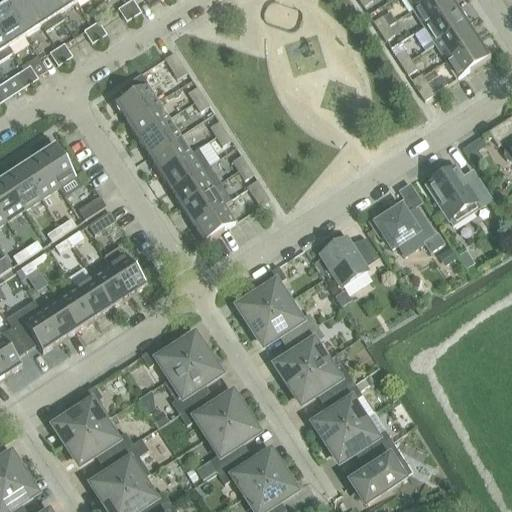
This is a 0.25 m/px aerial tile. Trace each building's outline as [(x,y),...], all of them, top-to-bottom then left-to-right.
[(25,39),(41,29),(42,28),(24,0),(17,0),(12,4),(13,6),(6,10),(25,39)] [(41,29),(45,35),(64,24),(59,17),(48,0),(24,0),(42,28),(41,29)] [(48,0),(59,17),(76,6),(72,0),(48,0)] [(280,29),(289,10),(267,0),(258,19),(280,29)] [(371,0),(357,0),(363,10),(374,3),(371,0)] [(404,0),(413,13),(433,0),(404,0)] [(424,30),(457,9),(450,0),(433,0),(413,13),(424,30)] [(126,7),(134,20),(141,15),(141,14),(141,15),(133,3),(126,7)] [(134,20),(126,7),(118,12),(126,24),(126,25),(134,20)] [(435,47),(468,26),(457,9),(424,30),(435,47)] [(0,37),(12,57),(8,50),(25,39),(6,10),(0,14),(0,37)] [(389,15),(384,19),(390,28),(395,25),(389,15)] [(380,35),(390,28),(384,19),(373,25),(380,35)] [(91,29),(99,42),(107,37),(106,37),(99,25),(91,29)] [(446,64),(479,43),(468,26),(435,47),(446,64)] [(390,28),(380,35),(386,44),(396,37),(390,28)] [(99,42),(91,29),(84,34),(92,46),(92,47),(99,42)] [(0,64),(12,57),(0,37),(0,64)] [(490,61),(479,43),(446,64),(458,82),(490,61)] [(57,52),(65,64),(73,59),(72,59),(64,47),(57,52)] [(65,64),(57,52),(50,56),(58,68),(57,69),(65,64)] [(402,69),(412,62),(406,53),(396,59),(402,69)] [(175,56),(165,62),(178,83),(188,76),(175,56)] [(412,62),(402,69),(408,78),(418,72),(412,62)] [(23,74),(31,86),(38,81),(30,69),(23,74)] [(31,86),(23,74),(16,78),(23,90),(23,91),(31,86)] [(422,77),(412,84),(425,104),(435,97),(422,77)] [(114,108),(126,126),(159,105),(147,87),(135,95),(134,94),(114,108)] [(194,106),(203,100),(197,91),(188,97),(194,106)] [(203,100),(194,106),(200,115),(209,109),(203,100)] [(126,126),(137,143),(170,122),(159,105),(126,126)] [(511,119),(488,135),(489,135),(498,149),(504,145),(507,148),(504,152),(504,156),(504,159),(506,163),(509,164),(511,165),(511,119)] [(137,143),(148,161),(181,140),(170,122),(137,143)] [(216,140),(225,134),(219,125),(210,131),(216,140)] [(225,134),(216,140),(222,150),(231,144),(225,134)] [(192,157),(181,140),(148,161),(159,178),(192,157)] [(56,147),(38,158),(59,191),(76,179),(56,147)] [(210,169),(199,152),(192,157),(159,178),(171,195),(210,169)] [(38,158),(21,169),(42,202),(59,191),(38,158)] [(238,174),(247,169),(241,159),(232,165),(238,174)] [(21,169),(3,181),(24,213),(42,202),(21,169)] [(182,212),(221,187),(210,169),(171,195),(182,212)] [(247,169),(238,174),(244,184),(254,178),(247,169)] [(448,175),(426,189),(448,223),(449,222),(453,228),(492,203),(473,174),(463,181),(461,178),(453,183),(448,175)] [(3,181),(0,182),(0,212),(7,224),(24,213),(3,181)] [(270,204),(257,184),(247,190),(260,210),(270,204)] [(193,229),(225,208),(232,204),(221,187),(182,212),(193,229)] [(498,192),(493,195),(499,203),(507,198),(504,193),(498,192)] [(100,200),(99,200),(78,213),(85,223),(106,210),(100,200)] [(225,208),(193,229),(204,247),(237,226),(225,208)] [(387,214),(370,225),(381,242),(384,240),(392,253),(405,245),(411,256),(424,247),(430,257),(445,247),(438,236),(435,238),(417,210),(418,209),(406,216),(405,214),(397,213),(389,217),(387,214)] [(116,225),(110,215),(88,229),(95,239),(116,225)] [(59,230),(64,237),(76,229),(71,222),(59,230)] [(64,237),(59,230),(47,238),(52,245),(64,237)] [(67,242),(72,249),(84,242),(79,234),(67,242)] [(366,271),(379,262),(366,242),(353,251),(346,241),(321,257),(342,291),(368,274),(366,271)] [(72,249),(67,242),(55,250),(60,257),(72,249)] [(25,252),(30,259),(42,251),(37,244),(25,252)] [(30,259),(25,252),(13,260),(18,267),(30,259)] [(449,252),(440,257),(447,267),(456,262),(449,252)] [(33,264),(38,271),(50,264),(45,256),(33,264)] [(126,256),(109,268),(130,300),(147,289),(126,256)] [(291,281),(305,273),(296,256),(282,264),(291,281)] [(470,259),(462,264),(466,271),(475,266),(470,259)] [(38,271),(33,264),(21,272),(26,279),(38,271)] [(112,311),(130,300),(109,268),(92,279),(112,311)] [(249,331),(288,306),(276,288),(286,282),(279,270),(254,286),(260,296),(242,308),(239,310),(243,317),(244,319),(242,321),(249,331)] [(95,322),(112,311),(92,279),(74,290),(95,322)] [(74,290),(57,301),(78,333),(95,322),(74,290)] [(61,344),(78,333),(57,301),(40,312),(61,344)] [(61,344),(40,312),(35,304),(7,322),(12,331),(27,354),(37,348),(43,356),(61,344)] [(285,335),(292,345),(317,329),(309,317),(299,323),(288,306),(249,331),(255,341),(258,340),(259,343),(260,342),(264,349),(267,346),(267,347),(285,335)] [(280,379),(287,390),(326,364),(314,347),(324,340),(317,329),(292,345),(298,355),(280,366),(277,369),(281,375),(280,375),(282,378),(280,379)] [(12,331),(2,337),(0,334),(0,373),(5,381),(22,369),(17,361),(27,354),(12,331)] [(159,364),(171,382),(210,357),(203,346),(200,348),(199,345),(198,345),(194,339),(191,341),(173,353),(167,343),(142,359),(149,371),(159,364)] [(176,403),(172,406),(179,418),(205,401),(198,392),(216,380),(219,377),(215,371),(216,371),(214,368),(216,367),(210,357),(171,382),(165,386),(176,403)] [(336,358),(326,364),(287,390),(293,400),(296,398),(297,401),(298,401),(302,407),(305,405),(323,394),(329,403),(355,387),(336,358)] [(355,387),(329,403),(336,413),(318,425),(315,427),(319,433),(318,434),(320,436),(318,438),(324,448),(363,423),(373,416),(355,387)] [(65,450),(104,425),(110,421),(98,404),(102,401),(95,389),(70,406),(76,415),(58,427),(59,427),(55,429),(59,436),(61,438),(58,440),(65,450)] [(197,423),(208,440),(247,415),(241,405),(238,406),(237,404),(236,404),(232,398),(229,400),(229,399),(211,411),(205,401),(179,418),(187,429),(197,423)] [(162,414),(152,420),(158,429),(168,423),(162,414)] [(217,476),(242,460),(236,450),(254,438),(257,436),(253,430),(253,429),(252,427),(254,425),(247,415),(208,440),(220,458),(210,464),(217,476)] [(361,452),(367,462),(392,446),(385,434),(375,440),(363,423),(324,448),(331,458),(333,457),(335,459),(339,465),(343,463),(343,464),(361,452)] [(101,454),(108,464),(133,448),(125,436),(115,443),(112,438),(111,435),(110,435),(106,429),(106,428),(104,425),(65,450),(72,460),(74,459),(76,462),(76,461),(80,468),(83,465),(84,466),(101,454)] [(141,443),(133,448),(108,464),(114,474),(96,485),(96,486),(93,488),(97,494),(98,497),(96,498),(103,509),(142,483),(150,478),(139,460),(148,454),(141,443)] [(412,476),(395,449),(392,446),(367,462),(373,471),(356,483),(353,486),(366,506),(369,504),(399,485),(398,484),(412,476)] [(235,481),(246,499),(285,473),(279,463),(276,465),(275,462),(274,462),(270,456),(267,458),(266,458),(249,469),(242,460),(217,476),(225,488),(235,481)] [(0,492),(26,476),(19,465),(17,467),(15,464),(11,458),(7,460),(0,464),(0,492)] [(192,471),(186,475),(192,484),(198,480),(192,471)] [(290,485),(292,484),(285,473),(246,499),(254,511),(276,511),(274,508),(292,497),(292,496),(295,494),(291,488),(290,485)] [(15,511),(15,510),(21,506),(32,499),(36,496),(31,490),(32,490),(30,487),(32,486),(26,476),(0,492),(0,511),(15,511)] [(144,487),(142,483),(103,509),(104,511),(161,511),(171,506),(163,494),(153,501),(150,496),(148,493),(144,487)]
